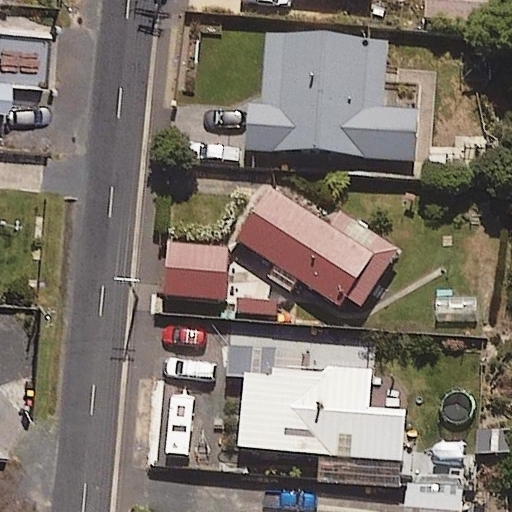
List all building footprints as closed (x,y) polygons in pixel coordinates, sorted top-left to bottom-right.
[(497,34),(498,0),(427,0),(426,30),(497,34)] [(0,34),(0,111),(2,111),(3,85),(43,87),(46,38),(0,34)] [(383,118),(387,52),(268,44),(264,98),(253,97),(249,160),(415,171),(419,120),(383,118)] [(342,223),(335,235),(270,196),(237,250),(324,302),(327,297),(361,317),(398,256),(342,223)] [(225,306),(227,254),(167,251),(165,304),(225,306)] [(277,375),(278,356),(230,353),(228,383),(246,385),(241,458),(326,463),(325,489),(400,494),(405,421),(369,419),(371,381),(277,375)] [(461,511),(461,491),(407,491),(407,511),(461,511)]
